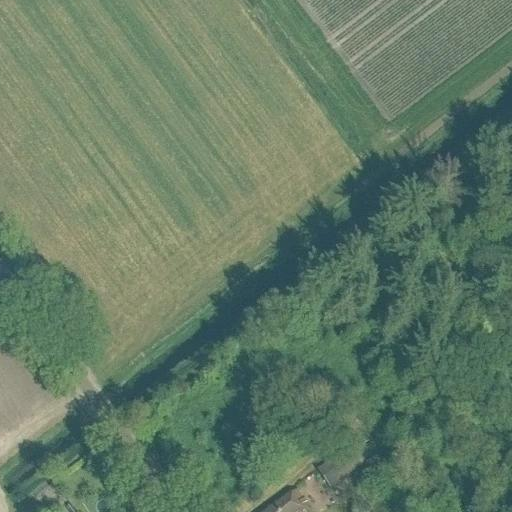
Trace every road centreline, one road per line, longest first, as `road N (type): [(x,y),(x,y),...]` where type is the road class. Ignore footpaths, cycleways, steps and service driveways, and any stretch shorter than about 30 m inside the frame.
road 1 (track): [(117,432),(511,132)]
road 2 (unclassified): [(177,511),(0,272)]
